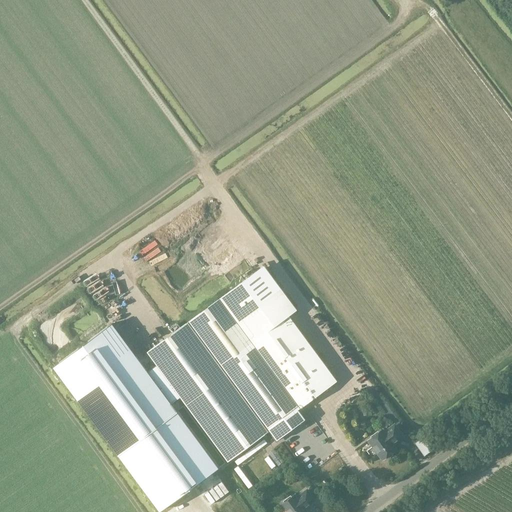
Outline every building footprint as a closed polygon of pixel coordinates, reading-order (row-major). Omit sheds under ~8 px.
[(190,323),(147,354),(155,364),(180,397),(227,461),(269,430),(276,440),(304,420),(297,410),(304,405),(336,381),(304,337),(288,316),(296,310),(279,288),(265,267),(235,289),(190,323)] [(111,324),(54,365),(161,510),(218,468),(170,404),(180,397),(155,364),(146,371),(111,324)] [(378,432),(368,440),(382,459),(395,449),(390,443),(393,441),(393,442),(401,436),(393,426),(380,435),(378,432)] [(291,497),(281,504),(286,511),(305,511),(302,507),(305,505),(306,506),(313,501),(306,490),(293,500),(291,497)] [(225,511),(245,511),(239,502),(225,511)]
